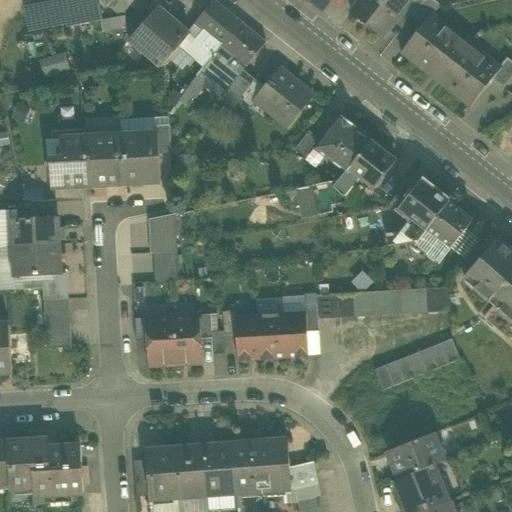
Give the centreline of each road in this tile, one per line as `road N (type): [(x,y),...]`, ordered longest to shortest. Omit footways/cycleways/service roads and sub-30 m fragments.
road 1 (secondary): [(511,204),(258,0)]
road 2 (residential): [(110,396),(261,389),(298,400),(332,429),(354,470),(363,511)]
road 3 (residential): [(105,211),(110,396)]
